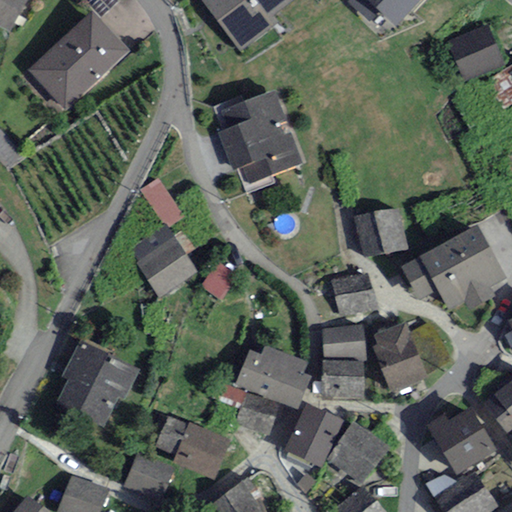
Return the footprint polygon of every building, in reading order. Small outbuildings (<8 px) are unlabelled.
[(0,0),(0,23),(9,28),(24,0),(0,0)] [(206,0),(203,3),(241,54),(279,26),(274,19),(299,0),(206,0)] [(353,0),(349,5),(370,24),(378,15),(395,31),(424,0),(353,0)] [(92,20),(34,71),(65,107),(124,55),(92,20)] [(487,29),(449,45),(466,83),(504,67),(487,29)] [(296,166),(270,97),(228,113),(236,135),(230,137),(240,166),(247,163),(254,182),(296,166)] [(0,156),(13,170),(28,155),(0,126),(0,156)] [(163,179),(147,189),(173,230),(190,219),(163,179)] [(395,213),(359,220),(365,257),(401,251),(395,213)] [(134,251),(160,297),(194,277),(168,231),(134,251)] [(476,233),(405,271),(420,297),(438,287),(450,308),(465,299),(471,310),(491,299),(486,288),(502,280),(476,233)] [(206,291),(226,301),(240,274),(221,263),(206,291)] [(364,277),(333,282),(338,315),(370,309),(364,277)] [(391,390),(422,378),(404,328),(376,338),(380,349),(377,350),(391,390)] [(325,332),(325,365),(359,365),(363,365),(363,332),(325,332)] [(135,373),(81,346),(66,377),(72,380),(59,404),(103,426),(117,397),(122,399),(135,373)] [(247,357),(236,384),(294,407),(305,380),(298,377),(301,367),(263,352),(260,362),(247,357)] [(359,365),(325,365),(324,399),(359,400),(359,365)] [(511,386),(487,406),(508,433),(511,429),(511,386)] [(309,410),(290,453),(320,466),(339,424),(309,410)] [(456,473),(491,451),(468,415),(448,427),(444,420),(429,430),(456,473)] [(227,443),(171,422),(163,441),(182,449),(176,464),(213,478),(227,443)] [(385,451),(353,428),(330,460),(362,483),(385,451)] [(138,465),(129,485),(160,500),(170,479),(138,465)] [(95,511),(103,497),(72,483),(61,508),(69,511),(95,511)] [(444,511),(484,511),(494,506),(478,483),(442,509),(444,511)] [(263,511),(250,485),(218,508),(219,511),(263,511)] [(378,511),(362,492),(338,511),(378,511)]
